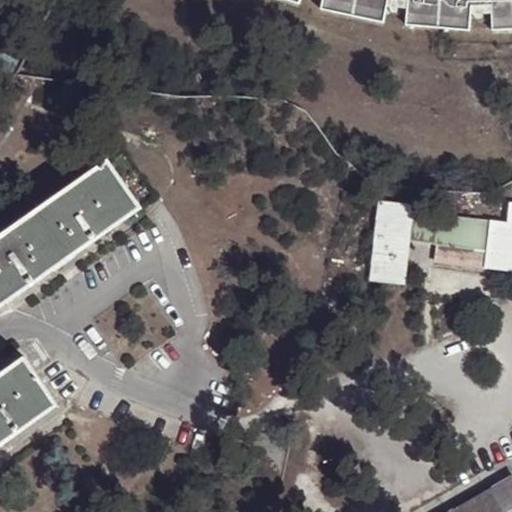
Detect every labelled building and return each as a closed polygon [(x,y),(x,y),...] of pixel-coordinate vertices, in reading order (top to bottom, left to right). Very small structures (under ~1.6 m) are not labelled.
[(511,0),(269,0),(299,11),(302,0),(324,0),(320,17),(385,30),(389,6),(408,7),(407,33),(473,36),(474,11),(494,10),(495,36),(511,35),(511,0)] [(0,68),(18,75),(22,64),(0,55),(0,68)] [(140,206),(108,159),(38,208),(24,218),(0,235),(0,305),(10,299),(58,265),(72,255),(140,206)] [(412,238),(439,240),(437,257),(487,263),(493,215),(443,211),(444,204),(379,197),(370,278),(408,281),(412,238)] [(511,202),(511,216),(493,215),(487,263),(511,267),(511,202)] [(0,446),(58,405),(36,373),(23,357),(0,373),(0,446)] [(511,511),(511,477),(511,476),(448,511),(511,511)]
